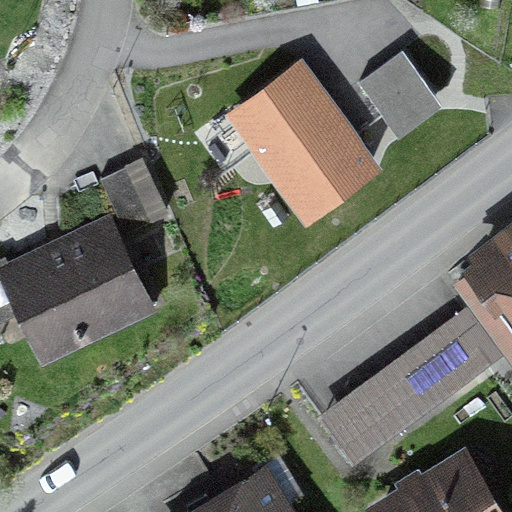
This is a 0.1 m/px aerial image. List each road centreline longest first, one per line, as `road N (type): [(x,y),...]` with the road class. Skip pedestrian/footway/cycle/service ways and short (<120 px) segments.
road 1 (tertiary): [(511,168),(175,423),(42,511)]
road 2 (residential): [(109,0),(92,66),(52,137),(0,195)]
